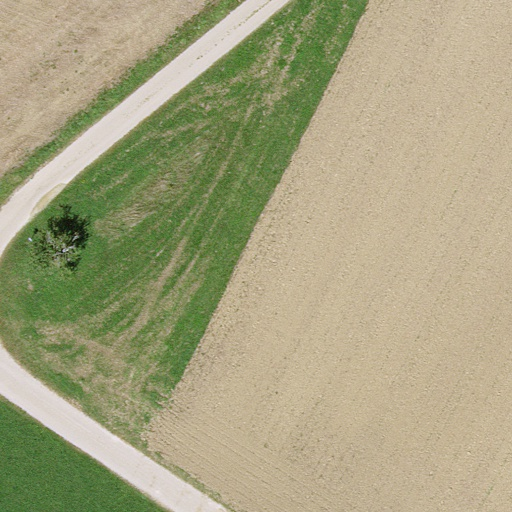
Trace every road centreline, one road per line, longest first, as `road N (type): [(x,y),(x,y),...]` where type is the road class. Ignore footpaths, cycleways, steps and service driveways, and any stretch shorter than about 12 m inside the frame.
road 1 (track): [(266,0),(0,235)]
road 2 (track): [(0,377),(185,511)]
